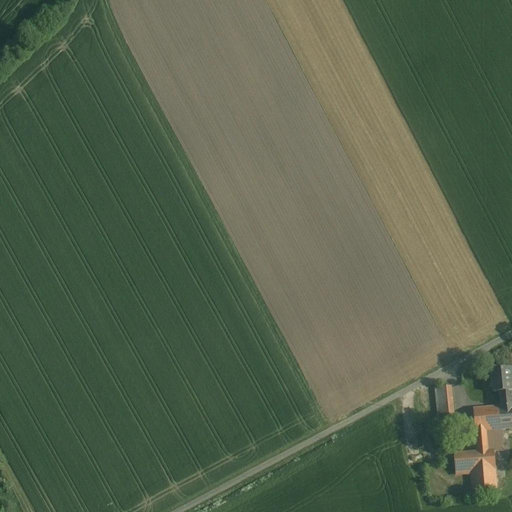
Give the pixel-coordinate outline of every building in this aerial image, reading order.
[(510,370),(491,371),(493,393),(511,392),(511,391),(511,381),(511,382),(510,370)] [(450,387),(434,388),(440,443),(452,442),(451,437),(455,436),(450,387)] [(511,402),(511,392),(499,393),(500,407),(511,405),(511,402)] [(511,405),(500,407),(473,409),(475,433),(501,430),(511,429),(511,405)] [(501,430),(475,433),(477,453),(493,452),(503,451),(501,430)] [(477,453),(453,455),(457,493),(496,489),(494,471),(495,471),(493,452),(477,453)]
